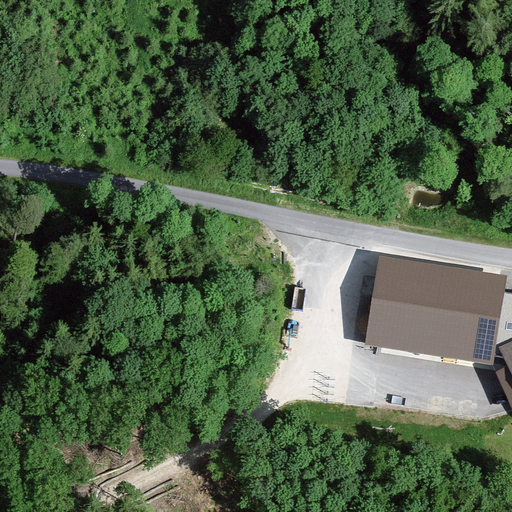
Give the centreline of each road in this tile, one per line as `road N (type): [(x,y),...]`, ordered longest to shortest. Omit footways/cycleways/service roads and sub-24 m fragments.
road 1 (unclassified): [(511,257),(0,166)]
road 2 (track): [(74,511),(325,393),(374,233)]
